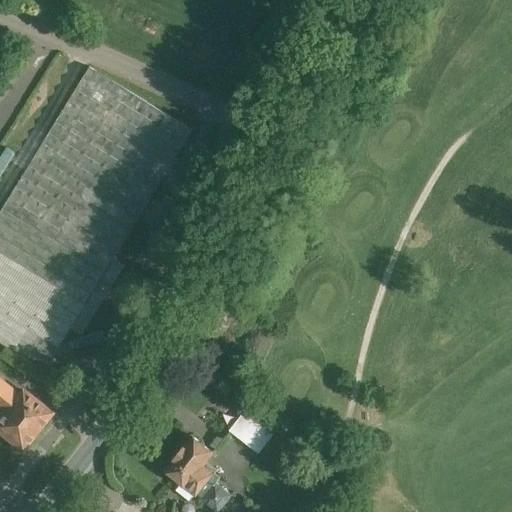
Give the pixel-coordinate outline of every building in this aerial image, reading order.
[(90,66),(0,212),(0,310),(58,346),(70,327),(113,257),(192,129),(90,66)] [(126,265),(113,257),(70,327),(83,335),(126,265)] [(0,341),(44,368),(58,346),(0,310),(0,341)] [(0,431),(23,449),(52,414),(23,392),(21,395),(1,379),(0,380),(0,411),(2,413),(0,415),(0,431)] [(245,413),(231,431),(240,438),(254,420),(245,413)] [(254,420),(240,438),(257,452),(271,434),(254,420)] [(192,436),(164,471),(181,484),(176,490),(190,501),(195,495),(198,492),(204,496),(201,500),(215,511),(218,511),(232,496),(215,482),(218,478),(203,466),(213,453),(192,436)]
